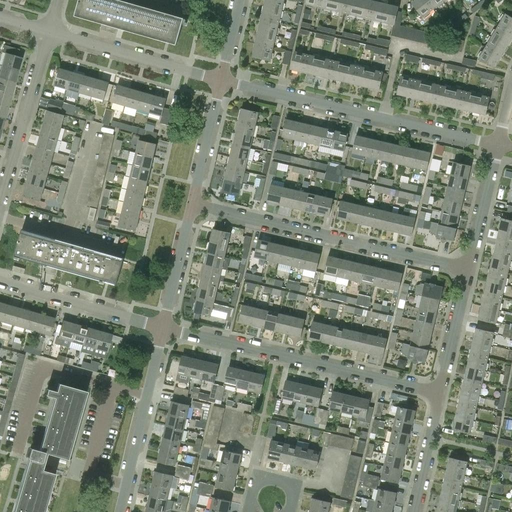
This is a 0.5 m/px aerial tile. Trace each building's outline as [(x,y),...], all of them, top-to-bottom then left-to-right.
[(119,25),(170,40),(177,42),(183,21),(109,0),(78,0),(75,13),(102,21),(100,30),(116,35),(119,25)] [(265,0),(264,6),(281,10),(283,0),(265,0)] [(321,0),(320,7),(333,10),(335,0),(321,0)] [(335,0),(333,10),(346,13),(349,0),(335,0)] [(349,0),(346,13),(359,17),(363,0),(349,0)] [(366,0),(363,0),(359,17),(373,20),(377,2),(366,0)] [(433,9),(425,0),(415,0),(411,3),(422,17),(433,9)] [(425,0),(433,9),(443,1),(441,0),(425,0)] [(488,2),(486,0),(482,0),(477,4),(480,8),(488,2)] [(377,2),(373,20),(386,23),(390,5),(377,2)] [(470,10),(473,14),(480,8),(477,4),(470,10)] [(386,23),(393,24),(396,11),(397,7),(390,5),(386,23)] [(261,19),(278,23),(281,10),(264,6),(261,19)] [(399,26),(403,13),(396,11),(393,24),(399,26)] [(467,18),(465,14),(457,20),(460,24),(463,21),(465,23),(469,20),(467,18)] [(498,26),(511,33),(511,18),(505,14),(498,26)] [(258,31),(276,35),(278,23),(261,19),(258,31)] [(450,26),(452,29),(460,24),(457,20),(450,26)] [(397,37),(399,26),(393,24),(390,36),(397,37)] [(399,26),(397,37),(402,39),(405,27),(399,26)] [(492,37),(507,46),(511,37),(511,33),(498,26),(492,37)] [(405,27),(402,39),(408,40),(411,29),(405,27)] [(411,29),(408,40),(414,41),(417,30),(411,29)] [(417,30),(414,41),(420,43),(422,31),(417,30)] [(255,44),(273,48),(276,35),(258,31),(255,44)] [(422,31),(420,43),(426,44),(428,33),(422,31)] [(428,33),(426,44),(431,45),(434,34),(428,33)] [(434,34),(431,45),(437,47),(440,36),(434,34)] [(440,36),(437,47),(443,48),(446,37),(440,36)] [(446,37),(443,48),(449,50),(452,38),(446,37)] [(485,47),(501,57),(507,46),(492,37),(485,47)] [(452,38),(449,50),(455,51),(457,40),(452,38)] [(388,47),(390,41),(382,39),(380,45),(388,47)] [(457,40),(455,51),(461,52),(464,41),(457,40)] [(273,48),(255,44),(252,56),(270,60),(273,48)] [(364,49),(373,51),(373,53),(375,47),(365,44),(364,49)] [(1,53),(4,53),(1,66),(18,70),(21,58),(17,56),(18,50),(3,45),(1,53)] [(386,56),(388,50),(375,47),(373,53),(386,56)] [(501,57),(485,47),(478,59),(494,68),(501,57)] [(282,63),(289,65),(292,52),(285,50),(282,63)] [(303,72),(308,54),(295,51),(291,69),(303,72)] [(316,75),(320,57),(308,54),(303,72),(316,75)] [(419,57),(406,54),(404,61),(418,64),(419,57)] [(328,78),(332,60),(320,57),(316,75),(328,78)] [(461,64),(475,68),(476,61),(463,58),(461,64)] [(341,81),(345,63),(332,60),(328,78),(341,81)] [(353,84),(357,66),(345,63),(341,81),(353,84)] [(18,70),(1,66),(0,68),(0,78),(14,83),(18,70)] [(365,86),(369,69),(357,66),(353,84),(365,86)] [(67,89),(72,72),(59,69),(55,86),(67,89)] [(369,69),(365,86),(378,90),(382,72),(369,69)] [(72,72),(67,89),(79,93),(84,76),(72,72)] [(494,75),(481,72),(480,76),(480,77),(480,78),(493,81),(494,75)] [(84,76),(79,93),(92,96),(96,79),(84,76)] [(410,97),(414,80),(401,77),(397,94),(410,97)] [(14,83),(0,78),(0,91),(11,95),(14,83)] [(96,79),(92,96),(104,100),(109,83),(96,79)] [(422,100),(426,83),(414,80),(410,97),(422,100)] [(434,103),(439,86),(426,83),(422,100),(434,103)] [(125,106),(130,89),(117,85),(112,102),(125,106)] [(447,106),(451,89),(439,86),(434,103),(447,106)] [(130,89),(125,106),(137,109),(142,92),(130,89)] [(459,109),(463,91),(451,89),(447,106),(459,109)] [(11,95),(0,91),(0,104),(7,107),(11,95)] [(472,112),(476,94),(463,91),(459,109),(472,112)] [(142,92),(137,109),(149,113),(154,95),(142,92)] [(476,94),(472,112),(485,115),(489,97),(476,94)] [(154,95),(149,113),(162,116),(160,123),(167,125),(172,110),(164,108),(167,99),(154,95)] [(62,106),(64,101),(59,99),(58,101),(50,99),(50,100),(41,97),(39,105),(61,111),(63,106),(62,106)] [(71,105),(70,108),(63,106),(61,111),(73,115),(75,107),(71,105)] [(85,119),(87,113),(79,111),(80,108),(75,107),(73,115),(77,116),(85,119)] [(102,123),(108,125),(113,111),(106,109),(102,123)] [(239,121),(255,125),(258,113),(241,109),(241,110),(240,110),(238,117),(239,117),(239,121)] [(44,123),(61,128),(64,115),(47,110),(44,123)] [(277,130),(280,116),(273,115),(270,128),(277,130)] [(86,121),(80,120),(77,128),(83,129),(86,121)] [(294,139),(298,122),(286,120),(282,137),(294,139)] [(236,132),(252,136),(255,125),(239,121),(238,124),(236,124),(235,131),(236,131),(236,132)] [(298,122),(294,139),(307,142),(311,125),(298,122)] [(40,135),(57,140),(61,128),(44,123),(40,135)] [(311,125),(307,142),(319,145),(323,128),(311,125)] [(132,126),(130,132),(143,135),(145,130),(132,126)] [(323,128),(319,145),(331,148),(335,131),(323,128)] [(151,137),(155,139),(156,139),(157,133),(145,130),(143,135),(151,137)] [(335,131),(331,148),(344,151),(348,134),(335,131)] [(233,144),(250,148),(252,136),(236,132),(236,133),(234,133),(233,140),(234,140),(233,144)] [(103,139),(113,141),(114,135),(104,133),(103,139)] [(37,147),(54,152),(57,140),(40,135),(37,147)] [(365,156),(369,139),(356,136),(352,153),(365,156)] [(112,147),(113,141),(103,139),(102,144),(112,147)] [(369,139),(365,156),(377,159),(381,141),(369,139)] [(136,153),(153,157),(156,144),(139,140),(136,153)] [(381,141),(377,159),(389,162),(393,144),(381,141)] [(110,152),(112,147),(102,144),(100,150),(110,152)] [(230,156),(247,159),(250,148),(233,144),(232,148),(231,147),(229,154),(231,155),(230,156)] [(393,144),(389,162),(401,165),(405,147),(393,144)] [(33,159),(50,164),(54,152),(37,147),(33,159)] [(405,147),(401,165),(414,167),(418,150),(405,147)] [(109,158),(110,152),(100,150),(99,156),(109,158)] [(418,150),(414,167),(426,170),(431,153),(418,150)] [(153,157),(136,153),(133,165),(150,169),(153,157)] [(274,153),(273,158),(289,162),(291,156),(274,153)] [(108,164),(109,158),(99,156),(97,161),(108,164)] [(228,167),(244,171),(247,159),(230,156),(229,156),(227,163),(229,163),(228,167)] [(301,165),(303,159),(291,156),(289,162),(301,165)] [(30,172),(47,176),(50,164),(33,159),(30,172)] [(314,168),(315,162),(303,159),(301,165),(314,168)] [(438,172),(441,161),(432,159),(430,170),(435,171),(438,172)] [(273,161),(270,174),(275,176),(277,169),(287,171),(289,165),(273,161)] [(326,171),(327,165),(315,162),(314,168),(326,171)] [(328,162),(327,165),(326,171),(325,172),(342,176),(344,169),(345,166),(328,162)] [(450,175),(467,179),(470,166),(453,162),(450,175)] [(150,169),(133,165),(130,177),(148,181),(150,169)] [(293,166),(291,172),(299,174),(301,168),(293,166)] [(105,175),(106,169),(96,167),(95,172),(105,175)] [(225,179),(242,183),(244,171),(228,167),(227,171),(225,171),(224,178),(225,178),(225,179)] [(308,176),(309,170),(301,168),(299,174),(308,176)] [(351,178),(352,177),(359,178),(361,173),(344,169),(342,176),(351,178)] [(325,173),(313,171),(312,177),(324,180),(325,174),(325,173)] [(26,184),(43,189),(47,176),(30,172),(26,184)] [(104,181),(105,175),(95,172),(93,178),(104,181)] [(337,183),(338,180),(341,181),(342,176),(325,172),(325,173),(325,174),(324,180),(337,183)] [(467,179),(450,175),(447,187),(464,191),(467,179)] [(148,181),(130,177),(127,189),(145,194),(148,181)] [(402,182),(400,188),(408,190),(410,184),(407,184),(408,179),(401,177),(400,182),(402,182)] [(102,186),(104,181),(93,178),(92,184),(102,186)] [(242,183),(225,179),(225,180),(223,180),(222,187),(223,187),(222,191),(239,195),(242,183)] [(43,189),(26,184),(23,196),(40,201),(43,189)] [(91,190),(101,192),(102,186),(92,184),(91,190)] [(279,205),(283,188),(271,185),(267,202),(279,205)] [(263,188),(259,187),(257,186),(254,200),(260,201),(263,188)] [(394,196),(395,190),(383,187),(382,194),(394,196)] [(464,191),(447,187),(444,199),(461,203),(464,191)] [(292,208),(296,191),(283,188),(279,205),(292,208)] [(145,194),(127,189),(124,202),(142,206),(145,194)] [(101,192),(91,190),(89,195),(100,198),(101,192)] [(406,199),(408,193),(395,190),(394,196),(406,199)] [(304,211),(308,193),(296,191),(292,208),(304,211)] [(64,195),(59,193),(56,201),(62,203),(64,195)] [(316,214),(320,196),(308,193),(304,211),(316,214)] [(414,201),(416,195),(408,193),(406,199),(414,201)] [(100,198),(89,195),(88,201),(98,203),(100,198)] [(320,196),(316,214),(329,217),(333,199),(320,196)] [(461,203),(444,199),(442,211),(459,215),(461,203)] [(97,209),(98,203),(88,201),(87,207),(90,207),(97,209)] [(349,221),(353,204),(341,201),(336,218),(349,221)] [(142,206),(124,202),(121,214),(139,218),(142,206)] [(361,224),(365,207),(353,204),(349,221),(361,224)] [(94,221),(97,209),(90,207),(87,219),(94,221)] [(374,227),(378,210),(365,207),(361,224),(374,227)] [(402,216),(398,233),(411,236),(415,219),(408,217),(410,210),(404,208),(402,216)] [(104,219),(106,210),(100,209),(98,217),(104,219)] [(386,230),(390,213),(378,210),(374,227),(386,230)] [(459,215),(442,211),(439,224),(456,228),(459,215)] [(398,233),(402,216),(390,213),(386,230),(398,233)] [(139,218),(121,214),(118,227),(136,231),(139,218)] [(511,220),(502,219),(499,231),(511,234),(511,220)] [(97,220),(97,221),(95,227),(108,230),(110,223),(97,220)] [(456,228),(439,224),(431,222),(429,231),(430,231),(433,235),(435,235),(435,237),(440,238),(440,241),(446,242),(446,239),(453,241),(456,228)] [(210,241),(227,245),(230,233),(213,229),(212,233),(211,233),(209,240),(210,240),(210,241)] [(511,234),(499,231),(496,244),(511,247),(511,234)] [(117,282),(122,264),(123,261),(21,232),(15,253),(42,261),(40,269),(56,274),(59,265),(117,282)] [(244,249),(248,250),(252,237),(245,235),(242,248),(244,249)] [(266,260),(270,242),(258,239),(253,257),(266,260)] [(207,253),(224,256),(227,245),(210,241),(210,242),(209,242),(207,249),(208,249),(207,253)] [(270,242),(266,260),(279,263),(283,245),(270,242)] [(511,254),(511,247),(496,244),(493,256),(511,261),(511,254)] [(283,245),(279,263),(291,265),(295,248),(283,245)] [(295,248),(291,265),(303,268),(307,251),(295,248)] [(307,251),(303,268),(316,272),(320,254),(307,251)] [(205,264),(221,268),(224,256),(207,253),(207,256),(205,256),(204,263),(205,263),(205,264)] [(336,276),(340,259),(328,256),(324,273),(336,276)] [(490,269),(508,273),(511,261),(493,256),(490,269)] [(340,259),(336,276),(349,279),(353,262),(340,259)] [(353,262),(349,279),(361,282),(365,265),(353,262)] [(221,268),(205,264),(204,265),(203,265),(202,272),(203,272),(202,276),(218,280),(223,281),(224,277),(219,276),(221,268)] [(365,265),(361,282),(373,285),(377,268),(365,265)] [(377,268),(373,285),(385,288),(389,271),(377,268)] [(487,281),(505,285),(508,273),(490,269),(487,281)] [(389,271),(385,288),(398,291),(402,274),(389,271)] [(262,277),(246,273),(244,278),(261,282),(262,277)] [(199,288),(216,292),(218,280),(202,276),(201,280),(200,280),(198,287),(199,287),(199,288)] [(292,283),(287,282),(286,288),(298,291),(299,285),(300,285),(300,282),(292,281),(292,283)] [(422,296),(439,300),(440,300),(443,287),(435,286),(436,283),(430,281),(429,284),(424,283),(424,284),(422,284),(417,285),(416,286),(414,294),(422,296)] [(505,285),(487,281),(484,294),(502,298),(505,285)] [(246,288),(254,290),(256,284),(248,282),(246,288)] [(315,295),(323,297),(324,292),(323,291),(324,285),(318,283),(315,295)] [(197,299),(213,303),(216,292),(199,288),(199,289),(198,289),(196,296),(197,296),(197,299)] [(273,288),(271,294),(283,297),(285,291),(273,288)] [(289,292),(288,298),(296,300),(297,294),(289,292)] [(332,293),(331,299),(343,302),(345,296),(332,293)] [(303,302),(305,296),(297,294),(296,300),(303,302)] [(502,298),(484,294),(481,306),(499,310),(502,298)] [(345,296),(343,302),(355,305),(357,299),(345,296)] [(439,300),(422,296),(419,308),(436,312),(439,300)] [(235,309),(229,307),(213,304),(213,303),(197,299),(196,303),(195,303),(193,310),(194,310),(194,312),(210,315),(211,309),(227,313),(226,320),(232,322),(235,309)] [(364,307),(365,301),(357,299),(355,305),(364,307)] [(5,304),(0,321),(13,325),(18,308),(5,304)] [(251,325),(255,308),(242,305),(238,322),(251,325)] [(499,310),(481,306),(478,319),(496,323),(499,310)] [(18,308),(13,325),(25,328),(30,311),(18,308)] [(263,328),(267,311),(255,308),(251,325),(263,328)] [(436,312),(419,308),(416,320),(433,325),(436,312)] [(30,311),(25,328),(37,332),(42,315),(30,311)] [(275,331),(279,314),(267,311),(263,328),(275,331)] [(288,334),(292,317),(279,314),(275,331),(288,334)] [(392,317),(388,316),(379,314),(378,320),(391,322),(392,317)] [(42,315),(37,332),(40,333),(50,336),(55,319),(42,315)] [(292,317),(288,334),(301,337),(305,320),(292,317)] [(433,325),(416,320),(413,333),(430,337),(433,325)] [(56,337),(54,344),(61,346),(63,339),(70,341),(75,324),(62,321),(57,338),(56,337)] [(321,341),(325,325),(312,321),(308,338),(321,341)] [(75,324),(70,341),(82,345),(87,328),(75,324)] [(511,325),(505,324),(503,330),(511,332),(511,325)] [(333,344),(337,328),(325,325),(321,341),(333,344)] [(87,328),(82,345),(94,348),(99,331),(87,328)] [(345,347),(349,331),(337,328),(333,344),(345,347)] [(473,342),(491,346),(494,333),(476,329),(473,342)] [(502,336),(511,338),(511,332),(503,330),(502,336)] [(99,331),(94,348),(107,352),(111,335),(99,331)] [(358,350),(362,334),(349,331),(345,347),(358,350)] [(430,337),(413,333),(411,345),(428,349),(430,337)] [(370,353),(374,337),(362,334),(358,350),(370,353)] [(44,338),(39,337),(36,336),(32,348),(31,353),(39,356),(41,350),(44,338)] [(374,337),(370,353),(383,357),(387,340),(374,337)] [(21,344),(12,342),(10,348),(19,350),(21,344)] [(470,354),(488,358),(491,346),(473,342),(470,354)] [(428,349),(411,345),(410,345),(403,343),(401,352),(401,353),(401,352),(405,356),(407,357),(407,358),(412,359),(411,362),(417,363),(418,360),(425,362),(428,350),(428,349)] [(19,353),(16,361),(15,365),(21,367),(25,355),(19,353)] [(467,366),(485,370),(488,358),(470,354),(467,366)] [(64,363),(65,357),(58,355),(56,361),(64,363)] [(190,376),(194,359),(182,356),(178,373),(190,376)] [(65,357),(64,363),(72,365),(73,359),(65,357)] [(397,365),(404,368),(407,360),(399,358),(397,365)] [(194,359),(190,376),(202,379),(206,361),(194,359)] [(206,361),(202,379),(214,382),(218,364),(206,361)] [(21,367),(15,365),(12,377),(18,378),(21,367)] [(464,379),(482,383),(485,370),(467,366),(464,379)] [(236,387),(241,370),(228,367),(224,384),(236,387)] [(241,370),(236,387),(248,390),(252,372),(241,370)] [(252,372),(248,390),(260,393),(265,375),(252,372)] [(18,378),(12,377),(9,388),(15,390),(18,378)] [(461,391),(479,395),(482,383),(464,379),(461,391)] [(294,401),(298,383),(286,380),(281,398),(294,401)] [(12,511),(43,511),(54,473),(52,473),(52,471),(62,474),(68,475),(70,468),(72,461),(67,459),(67,458),(86,391),(57,383),(57,384),(58,384),(55,392),(46,389),(45,395),(54,398),(38,451),(30,448),(28,453),(27,457),(28,458),(27,460),(12,511)] [(212,383),(209,398),(215,399),(219,385),(212,383)] [(298,383),(294,401),(306,404),(310,386),(298,383)] [(221,401),(225,386),(219,385),(215,399),(221,401)] [(310,386),(306,404),(318,407),(322,389),(310,386)] [(189,390),(177,387),(175,387),(173,393),(187,397),(189,390)] [(15,390),(9,388),(5,400),(11,401),(15,390)] [(341,412),(345,394),(333,391),(329,409),(341,412)] [(459,404),(476,408),(479,395),(461,391),(459,404)] [(406,402),(407,395),(392,392),(391,399),(406,402)] [(345,394),(341,412),(353,415),(357,397),(345,394)] [(369,400),(357,397),(353,415),(359,416),(358,420),(370,423),(371,419),(372,414),(373,411),(374,407),(368,406),(369,400)] [(11,401),(5,400),(2,399),(1,404),(4,405),(2,411),(8,413),(11,401)] [(276,399),(272,413),(279,414),(283,400),(276,399)] [(169,413),(186,418),(189,405),(172,401),(169,413)] [(190,408),(205,411),(206,404),(192,401),(190,408)] [(380,418),(384,404),(377,402),(374,416),(380,418)] [(456,416),(473,420),(476,408),(459,404),(456,416)] [(217,413),(223,415),(225,408),(213,406),(211,412),(217,413)] [(395,419),(413,423),(416,411),(398,407),(395,419)] [(316,408),(313,422),(319,424),(323,410),(316,408)] [(2,411),(0,410),(0,423),(5,424),(8,413),(2,411)] [(326,425),(329,411),(323,410),(319,424),(326,425)] [(223,415),(217,413),(211,412),(210,418),(222,421),(223,415)] [(166,425),(183,429),(186,418),(169,413),(166,425)] [(242,419),(254,422),(255,415),(243,413),(242,419)] [(473,420),(456,416),(453,429),(470,433),(473,420)] [(222,421),(210,418),(209,424),(220,426),(222,421)] [(254,422),(242,419),(241,425),(247,426),(252,428),(254,422)] [(413,423),(395,419),(392,431),(410,435),(413,423)] [(270,423),(266,437),(273,439),(277,425),(270,423)] [(220,426),(209,424),(207,429),(219,432),(220,426)] [(163,437),(181,441),(183,429),(166,425),(163,437)] [(252,428),(247,426),(241,425),(239,431),(251,434),(252,428)] [(219,432),(207,429),(206,435),(218,438),(219,432)] [(410,435),(392,431),(390,443),(407,447),(410,435)] [(327,445),(330,433),(324,432),(320,446),(321,446),(327,448),(328,445),(327,445)] [(330,433),(327,445),(328,445),(333,446),(336,434),(330,433)] [(336,434),(333,446),(339,448),(339,447),(342,436),(336,434)] [(204,441),(216,444),(216,443),(218,438),(206,435),(204,441)] [(482,441),(495,444),(496,438),(483,435),(482,441)] [(342,436),(339,447),(339,448),(344,449),(347,437),(342,436)] [(160,449),(178,453),(181,441),(163,437),(160,449)] [(347,437),(344,449),(351,451),(354,439),(347,437)] [(511,441),(499,439),(498,445),(511,448),(511,443),(511,441)] [(363,453),(365,442),(358,440),(356,452),(363,453)] [(216,444),(204,441),(203,447),(217,451),(219,444),(216,443),(216,444)] [(280,461),(280,460),(284,443),(271,441),(267,458),(280,461)] [(291,464),(296,446),(284,443),(280,460),(280,461),(291,464)] [(407,447),(390,443),(387,454),(404,459),(407,447)] [(303,467),(308,449),(296,446),(291,464),(303,467)] [(209,449),(203,447),(201,458),(207,459),(209,449)] [(160,449),(157,461),(175,465),(178,453),(160,449)] [(308,449),(303,467),(316,469),(320,452),(308,449)] [(221,462),(239,466),(241,454),(224,450),(221,462)] [(404,459),(387,454),(384,466),(402,471),(404,459)] [(348,461),(360,464),(362,457),(350,455),(348,461)] [(447,471),(464,475),(467,462),(450,458),(447,471)] [(479,466),(493,470),(494,463),(481,460),(479,466)] [(360,464),(348,461),(347,467),(353,468),(359,470),(360,464)] [(239,466),(221,462),(218,474),(236,478),(239,466)] [(508,473),(510,467),(497,464),(496,470),(508,473)] [(191,468),(177,465),(176,471),(190,474),(191,468)] [(402,471),(384,466),(381,479),(399,483),(402,471)] [(359,470),(353,468),(347,467),(346,473),(357,476),(359,470)] [(152,484),(170,488),(173,475),(155,471),(152,484)] [(174,477),(188,481),(190,474),(176,471),(174,477)] [(444,483),(461,487),(464,475),(447,471),(444,483)] [(357,476),(346,473),(344,479),(356,481),(357,476)] [(365,474),(361,473),(359,479),(378,483),(379,477),(365,474)] [(236,478),(218,474),(215,486),(233,491),(236,478)] [(356,481),(344,479),(343,485),(355,487),(356,481)] [(360,497),(363,487),(376,490),(378,483),(359,479),(355,496),(360,497)] [(213,485),(199,482),(198,488),(212,491),(213,485)] [(441,496),(458,500),(461,487),(444,483),(441,496)] [(149,495),(150,496),(167,500),(170,488),(152,484),(149,495)] [(355,487),(343,485),(342,490),(353,493),(355,487)] [(196,494),(210,498),(212,491),(198,488),(196,494)] [(376,501),(394,505),(396,493),(379,489),(376,501)] [(353,493),(342,490),(340,497),(352,499),(353,493)] [(146,507),(164,511),(167,500),(150,496),(149,495),(146,507)] [(438,508),(454,511),(455,511),(458,500),(441,496),(438,508)] [(210,510),(220,511),(227,511),(230,502),(212,497),(210,510)] [(309,510),(316,511),(328,511),(330,502),(312,498),(309,510)] [(331,505),(346,508),(347,501),(333,498),(331,505)] [(391,511),(394,505),(376,501),(373,511),(391,511)]
